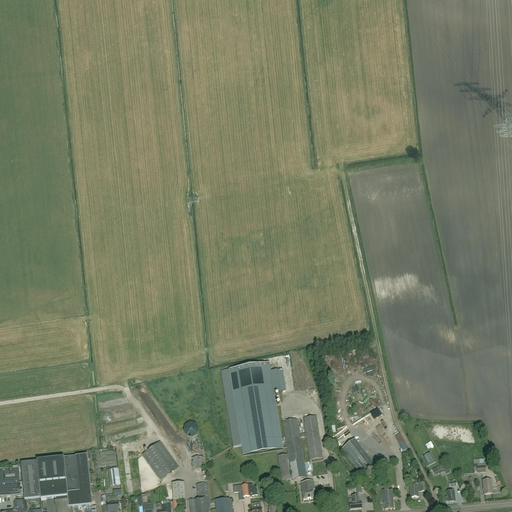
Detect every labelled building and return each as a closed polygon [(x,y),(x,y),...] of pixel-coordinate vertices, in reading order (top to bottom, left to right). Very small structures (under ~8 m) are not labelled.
[(281,439),(269,364),(230,369),(230,370),(242,446),(243,456),(283,450),(282,444),(282,443),(281,439)] [(282,370),(271,372),(275,394),(285,393),(282,370)] [(316,416),(303,419),(305,434),(300,435),(297,419),(283,422),(286,441),(288,455),(278,456),(282,481),(307,477),(300,438),(306,437),(310,460),(323,458),(316,416)] [(192,423),(191,423),(190,423),(189,423),(189,424),(188,424),(187,425),(186,425),(185,426),(185,427),(184,428),(184,429),(184,430),(184,431),(184,433),(185,434),(185,435),(186,436),(187,437),(188,437),(189,438),(190,438),(191,438),(192,438),(193,438),(194,438),(195,437),(196,436),(197,436),(198,435),(198,434),(198,433),(199,432),(199,431),(199,430),(199,429),(198,428),(198,427),(197,426),(196,425),(195,424),(194,424),(192,423)] [(342,450),(361,474),(374,465),(355,440),(342,450)] [(161,481),(179,468),(160,443),(143,455),(161,481)] [(37,462),(41,499),(41,500),(57,498),(57,501),(55,501),(55,511),(73,511),(73,507),(93,505),(92,495),(88,460),(88,455),(87,456),(76,457),(64,458),(64,459),(37,462)] [(193,471),(203,470),(202,457),(192,458),(193,471)] [(475,474),(486,473),(485,466),(484,464),(484,459),(473,460),(475,474)] [(41,499),(37,462),(21,464),(25,500),(41,499)] [(435,475),(446,471),(443,464),(432,470),(435,475)] [(0,497),(23,496),(22,483),(21,484),(19,469),(0,470),(0,497)] [(111,470),(113,486),(119,485),(117,469),(111,470)] [(484,495),(493,494),(491,480),(483,481),(484,495)] [(312,487),(314,487),(314,482),(301,484),(304,501),(315,499),(313,490),(312,487)] [(421,492),(426,492),(425,483),(420,484),(420,486),(410,487),(411,498),(419,497),(418,492),(421,491),(421,492)] [(209,499),(208,484),(197,485),(198,500),(209,499)] [(249,496),(257,495),(256,487),(252,487),(252,485),(234,487),(234,494),(239,493),(239,501),(243,501),(243,497),(249,496)] [(393,498),(394,498),(393,490),(382,491),(384,510),(394,509),(393,498)] [(446,503),(455,502),(454,491),(447,492),(447,498),(445,498),(446,503)] [(350,510),(362,509),(361,503),(359,503),(359,496),(352,496),(352,504),(350,504),(350,510)] [(209,511),(209,499),(189,500),(190,511),(209,511)] [(16,501),(16,502),(14,504),(15,508),(16,510),(17,509),(17,511),(27,510),(27,501),(23,501),(23,500),(16,501)] [(230,511),(229,500),(216,501),(216,511),(230,511)] [(115,511),(119,511),(118,502),(107,504),(107,511),(115,511)]
